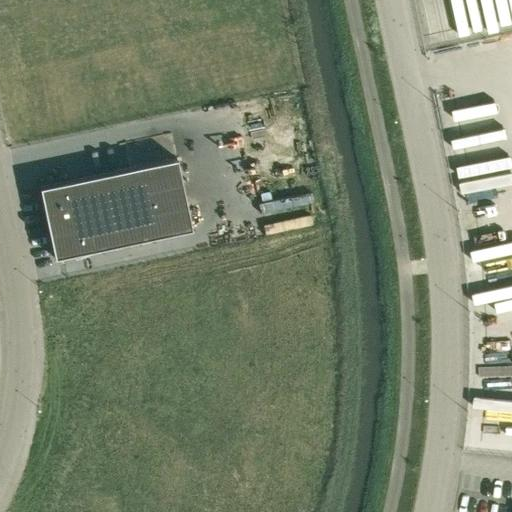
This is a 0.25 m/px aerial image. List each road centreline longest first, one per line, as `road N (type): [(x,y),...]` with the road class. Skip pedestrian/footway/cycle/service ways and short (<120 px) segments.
road 1 (unclassified): [(393,0),(435,174),(451,302),(445,448),(432,511)]
road 2 (unclassified): [(0,199),(18,278),(19,376),(0,474)]
